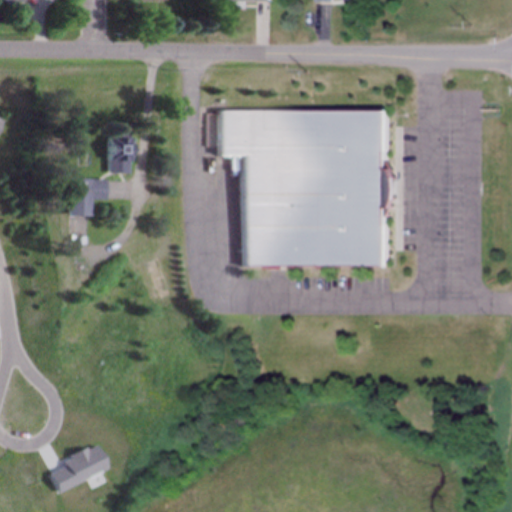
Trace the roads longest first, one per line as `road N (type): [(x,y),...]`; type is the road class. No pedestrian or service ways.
road 1 (residential): [(511,57),(96,51)]
road 2 (residential): [(19,348),(0,400),(8,440),(23,443),(53,432),(58,402),(19,348)]
